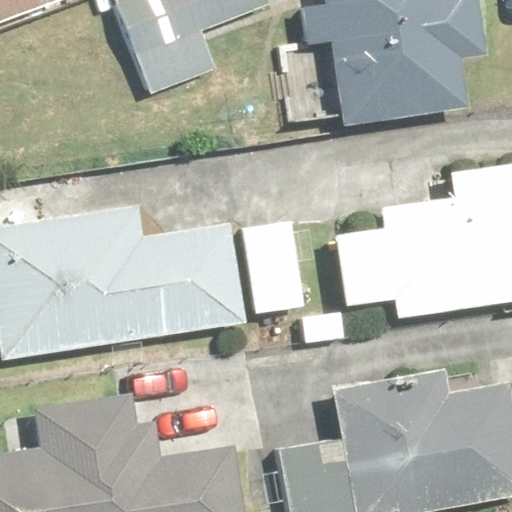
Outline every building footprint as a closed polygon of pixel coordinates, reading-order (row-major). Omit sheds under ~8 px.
[(165,0),(115,0),(36,34),(77,129),(199,78),(165,0)] [(408,3),(257,16),(270,169),(422,156),(408,3)] [(384,236),(307,245),(310,273),(269,278),(278,353),(319,347),(321,364),(398,354),(396,337),(397,337),(399,351),(473,345),(471,328),(473,327),(467,275),(461,207),(383,211),(384,236)] [(69,243),(0,249),(0,399),(83,391),(241,369),(225,259),(73,280),(69,243)] [(440,422),(265,443),(271,490),(208,496),(209,511),(450,511),(449,496),(440,422)] [(0,445),(0,511),(146,511),(144,487),(83,493),(76,437),(0,445)]
